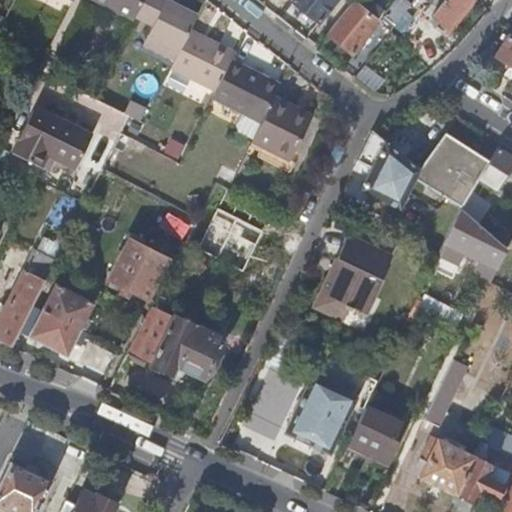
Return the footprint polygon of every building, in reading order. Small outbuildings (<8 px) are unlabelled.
[(93,0),(133,20),(134,17),(142,0),(93,0)] [(165,47),(178,54),(190,31),(196,18),(184,11),(165,2),(165,0),(142,0),(134,17),(152,26),(146,37),(165,47)] [(291,0),(290,2),(318,25),(338,0),(291,0)] [(395,0),(382,17),(394,26),(411,6),(403,0),(395,0)] [(448,28),(469,0),(444,0),(432,16),(448,28)] [(353,3),(327,35),(353,55),(379,24),(375,20),(382,12),(370,2),(363,10),(353,3)] [(178,54),(171,68),(216,91),(231,61),(235,54),(190,31),(178,54)] [(494,56),(511,67),(511,40),(506,37),(494,56)] [(216,91),(212,99),(261,124),(272,102),(280,85),(231,61),(216,91)] [(261,124),(252,143),(289,161),(310,120),(272,102),(261,124)] [(74,171),(87,144),(45,123),(31,116),(12,154),(40,169),(46,157),(74,171)] [(45,123),(87,144),(91,138),(48,117),(45,123)] [(362,190),(399,208),(414,177),(417,170),(403,158),(402,159),(371,132),(357,161),(372,169),(362,190)] [(417,170),(414,177),(461,206),(471,190),(488,162),(444,134),(417,170)] [(511,159),(497,150),(479,179),(496,190),(511,163),(511,159)] [(217,184),(198,219),(192,231),(218,245),(243,198),(228,190),(217,184)] [(460,206),(478,222),(490,205),(471,190),(461,206),(460,206)] [(279,194),(273,207),(284,212),(290,200),(279,194)] [(458,209),(476,224),(478,222),(460,206),(458,209)] [(458,209),(446,236),(437,255),(481,277),(497,243),(476,224),(458,209)] [(160,227),(182,239),(191,223),(169,211),(160,227)] [(71,228),(55,260),(53,264),(65,270),(83,234),(71,228)] [(347,237),(311,308),(334,319),(340,309),(348,312),(350,308),(366,316),(383,281),(381,280),(391,258),(347,237)] [(130,238),(109,278),(146,298),(167,258),(130,238)] [(481,277),(491,282),(506,250),(497,243),(481,277)] [(25,270),(0,317),(0,342),(10,348),(32,306),(51,269),(53,264),(55,260),(34,249),(24,270),(25,270)] [(54,283),(40,310),(79,330),(92,303),(54,283)] [(221,341),(152,307),(137,334),(126,355),(148,366),(170,376),(175,367),(201,381),(221,341)] [(79,330),(40,310),(26,336),(65,356),(79,330)] [(453,361),(424,421),(439,428),(459,384),(467,368),(453,361)] [(310,444),(328,453),(353,398),(311,378),(302,395),(309,399),(291,436),(294,437),(292,442),(308,449),(310,444)] [(364,408),(346,445),(387,464),(400,437),(395,434),(399,425),(364,408)] [(511,511),(511,435),(489,425),(473,457),(455,495),(473,504),(479,492),(497,500),(509,474),(486,463),(485,453),(488,446),(511,457),(511,488),(500,511),(511,511)] [(419,478),(455,495),(473,457),(431,436),(419,459),(426,462),(419,478)] [(10,463),(0,485),(0,511),(37,511),(51,483),(10,463)] [(77,508),(67,503),(62,511),(112,511),(116,505),(97,496),(96,499),(84,493),(77,508)]
